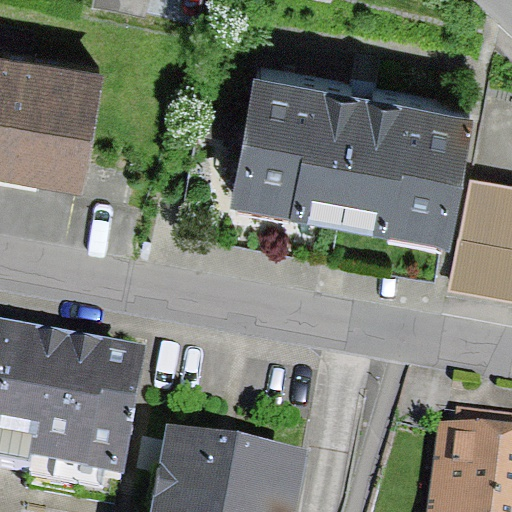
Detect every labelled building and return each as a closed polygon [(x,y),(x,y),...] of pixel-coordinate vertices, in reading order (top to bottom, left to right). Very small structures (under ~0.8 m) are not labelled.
[(0,39),(0,152),(107,172),(127,63),(0,39)] [(466,103),(258,66),(251,102),(202,93),(187,175),(444,221),(454,170),(466,103)] [(511,193),(467,185),(450,275),(511,286),(511,193)] [(140,366),(0,340),(0,472),(30,478),(32,465),(119,481),(140,366)] [(511,511),(511,421),(461,415),(451,496),(438,495),(435,511),(511,511)] [(300,511),(308,462),(171,442),(160,511),(300,511)]
